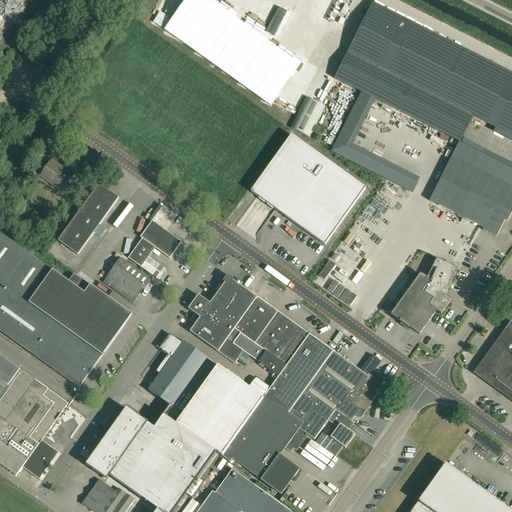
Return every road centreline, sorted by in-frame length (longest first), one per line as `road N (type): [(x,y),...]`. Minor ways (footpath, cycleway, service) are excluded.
road 1 (unclassified): [(39,498),(226,237)]
road 2 (unclassified): [(429,381),(226,237)]
road 3 (unclassified): [(226,237),(29,94)]
road 4 (residential): [(337,511),(429,381)]
road 5 (unclassified): [(429,381),(511,266)]
